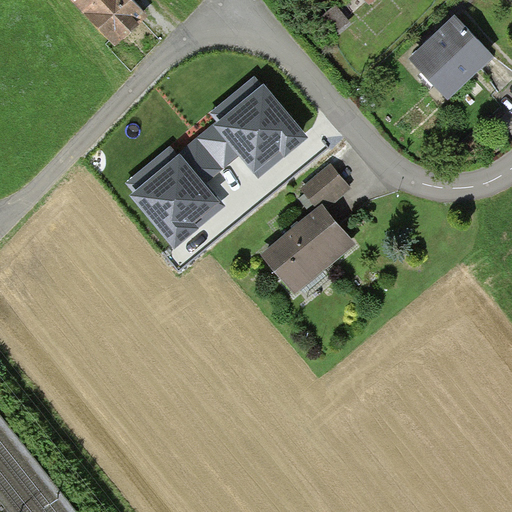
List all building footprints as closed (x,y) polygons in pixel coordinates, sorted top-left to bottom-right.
[(145,17),(128,0),(64,0),(110,49),(145,17)] [(337,38),(352,24),(335,7),(321,20),(337,38)] [(407,61),(444,100),(492,56),(455,17),(431,39),(407,61)] [(256,184),(308,140),(257,79),(204,123),(256,184)] [(162,260),(214,216),(163,155),(111,199),(162,260)] [(304,188),(316,202),(262,246),(296,286),(356,237),(327,202),(351,182),(335,162),(304,188)]
